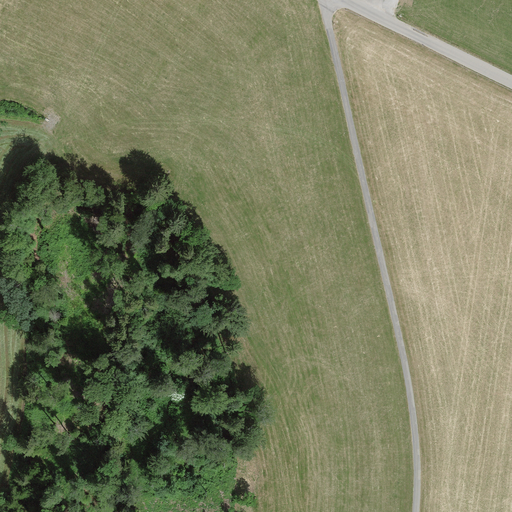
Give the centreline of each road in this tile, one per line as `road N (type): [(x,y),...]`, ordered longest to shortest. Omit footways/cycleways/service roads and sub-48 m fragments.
road 1 (track): [(322,0),(410,382),(414,511)]
road 2 (unclassified): [(511,81),(351,0)]
